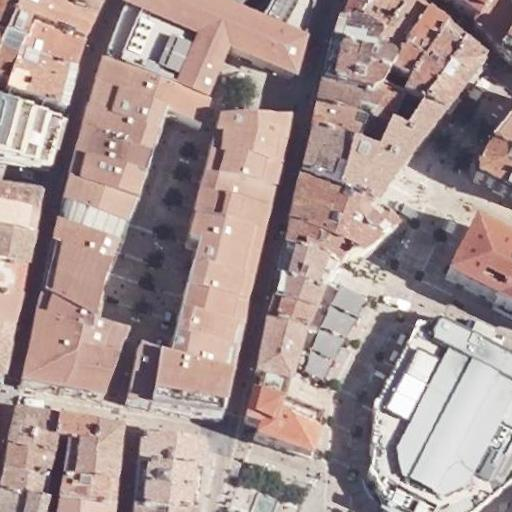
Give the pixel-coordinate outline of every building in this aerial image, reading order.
[(81,47),(93,24),(31,0),(0,0),(0,45),(20,53),(28,31),(81,47)] [(31,0),(93,24),(104,0),(31,0)] [(219,0),(216,8),(198,0),(127,0),(124,9),(227,53),(292,81),(302,46),(261,28),(227,12),(231,3),(257,12),(263,0),(219,0)] [(302,46),(315,0),(276,0),(261,28),(302,46)] [(353,20),(370,0),(345,0),(336,23),(348,26),(353,20)] [(396,67),(401,58),(424,16),(403,0),(370,0),(353,20),(385,45),(378,61),(396,67)] [(442,0),(476,24),(494,0),(442,0)] [(511,0),(494,0),(476,24),(470,30),(498,55),(511,35),(511,0)] [(227,53),(124,9),(102,65),(208,105),(227,53)] [(420,66),(444,31),(424,16),(401,58),(420,66)] [(330,45),(378,61),(385,45),(353,20),(348,26),(336,23),(330,45)] [(70,78),(81,47),(28,31),(20,53),(16,63),(70,78)] [(422,111),(463,47),(455,41),(444,31),(420,66),(401,58),(396,67),(378,99),(422,111)] [(511,35),(498,55),(511,66),(511,35)] [(61,117),(70,78),(16,63),(20,53),(0,45),(0,110),(3,104),(61,117)] [(321,84),(378,99),(396,67),(378,61),(330,45),(321,84)] [(482,64),(463,47),(422,111),(442,116),(482,64)] [(95,89),(159,113),(202,129),(208,105),(102,65),(95,89)] [(404,137),(422,111),(378,99),(321,84),(315,107),(372,121),(367,140),(384,145),(390,129),(404,137)] [(87,112),(152,137),(159,113),(95,89),(87,112)] [(311,124),(367,140),(372,121),(315,107),(311,124)] [(442,116),(422,111),(404,137),(390,129),(384,145),(367,140),(311,124),(297,178),(372,208),(442,116)] [(146,160),(152,137),(87,112),(81,136),(146,160)] [(0,160),(47,170),(59,126),(0,114),(0,160)] [(511,117),(490,145),(511,159),(511,117)] [(218,123),(213,138),(281,149),(287,126),(218,123)] [(81,136),(74,159),(139,184),(143,172),(146,160),(81,136)] [(213,138),(208,157),(276,172),(281,149),(213,138)] [(511,159),(490,145),(470,169),(473,182),(511,201),(511,159)] [(208,157),(202,179),(272,195),(276,172),(208,157)] [(133,207),(139,184),(74,159),(67,181),(133,207)] [(397,229),(372,208),(297,178),(287,226),(346,253),(341,263),(361,258),(397,229)] [(40,184),(0,179),(0,198),(36,205),(40,184)] [(202,179),(197,197),(267,216),(272,195),(202,179)] [(129,223),(131,214),(133,207),(67,181),(63,197),(60,205),(126,231),(129,223)] [(197,197),(191,223),(261,240),(267,216),(197,197)] [(0,217),(31,222),(34,206),(0,200),(0,217)] [(60,205),(56,228),(121,251),(126,231),(60,205)] [(0,256),(26,260),(30,223),(0,219),(0,256)] [(187,240),(181,269),(249,287),(261,240),(191,223),(188,235),(187,240)] [(337,271),(341,263),(346,253),(287,226),(281,252),(325,263),(337,271)] [(491,309),(511,320),(511,247),(472,226),(445,280),(493,305),(491,309)] [(51,250),(112,271),(116,261),(121,251),(56,228),(51,250)] [(102,293),(112,271),(51,250),(45,273),(102,293)] [(335,274),(337,271),(325,263),(281,252),(275,281),(321,297),(335,274)] [(0,273),(24,273),(26,260),(0,257),(0,273)] [(175,292),(245,309),(249,287),(181,269),(175,292)] [(0,304),(18,304),(24,273),(0,273),(0,304)] [(39,297),(93,315),(102,293),(45,273),(39,297)] [(321,297),(275,281),(271,303),(313,316),(322,298),(321,297)] [(171,319),(239,336),(245,309),(175,292),(171,319)] [(33,321),(84,336),(93,315),(39,297),(33,321)] [(313,316),(271,303),(266,324),(324,344),(331,347),(340,328),(313,316)] [(0,329),(13,331),(18,304),(0,304),(0,329)] [(167,342),(234,360),(239,336),(171,319),(169,331),(167,342)] [(511,358),(443,322),(443,320),(439,319),(436,319),(436,321),(420,326),(418,325),(413,326),(411,334),(375,405),(372,405),(372,407),(371,413),(372,413),(368,471),(367,472),(366,478),(369,481),(370,480),(384,510),(382,511),(477,511),(510,486),(511,487),(511,485),(511,358)] [(19,389),(60,395),(84,336),(33,321),(19,389)] [(324,344),(266,324),(254,377),(288,387),(298,355),(317,362),(324,344)] [(0,353),(7,354),(13,331),(0,329),(0,353)] [(119,352),(84,336),(60,395),(101,402),(119,352)] [(167,342),(157,358),(229,380),(234,360),(167,342)] [(124,406),(146,409),(157,358),(135,352),(124,406)] [(157,358),(146,409),(218,423),(229,380),(157,358)] [(292,425),(297,407),(293,405),(286,406),(255,394),(253,395),(251,395),(243,422),(244,425),(258,429),(256,433),(255,438),(312,459),(314,452),(319,435),(318,434),(292,425)] [(317,412),(297,407),(292,425),(318,434),(322,421),(317,412)] [(5,453),(48,461),(51,448),(56,422),(13,415),(5,453)] [(56,422),(51,448),(66,451),(90,455),(94,428),(56,422)] [(119,432),(94,428),(90,455),(66,451),(60,484),(113,490),(119,432)] [(140,438),(136,472),(199,476),(202,448),(140,438)] [(19,501),(40,504),(48,461),(5,453),(3,461),(0,475),(24,479),(19,501)] [(195,511),(199,476),(136,472),(133,489),(129,511),(195,511)] [(0,477),(0,498),(19,501),(24,479),(0,475),(0,477)] [(110,511),(112,498),(113,490),(60,484),(57,507),(98,511),(110,511)] [(0,511),(38,511),(40,504),(19,501),(0,498),(0,511)]
